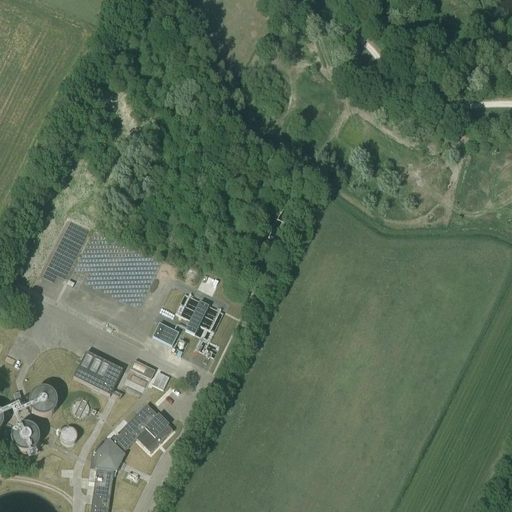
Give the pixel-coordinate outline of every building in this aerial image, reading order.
[(190,274),(192,267),(186,264),(183,271),(190,274)] [(208,308),(199,303),(185,332),(194,337),(208,308)] [(178,335),(159,325),(152,339),(172,349),(178,335)] [(166,350),(162,358),(174,363),(177,354),(166,350)] [(110,398),(122,372),(86,354),(73,380),(110,398)] [(150,381),(155,373),(134,362),(130,372),(150,381)] [(163,377),(158,374),(153,384),(158,386),(164,389),(168,379),(164,377),(163,377)] [(42,419),(43,419),(45,419),(46,419),(48,418),(49,418),(50,417),(52,416),(53,415),(54,413),(55,412),(56,410),(56,409),(57,409),(57,408),(57,407),(57,406),(57,405),(57,403),(57,402),(57,401),(56,399),(56,398),(55,396),(53,395),(52,393),(50,392),(49,391),(47,391),(45,390),(43,390),(42,390),(40,390),(39,391),(37,391),(36,392),(35,393),(34,393),(32,394),(32,395),(31,396),(30,398),(29,400),(29,402),(28,403),(28,405),(28,406),(29,408),(29,409),(29,410),(30,411),(31,413),(33,415),(34,416),(35,417),(36,417),(38,418),(40,419),(42,419)] [(17,405),(22,404),(19,393),(13,395),(17,405)] [(79,419),(81,419),(82,419),(83,419),(84,418),(85,417),(86,417),(87,416),(87,415),(88,414),(88,413),(88,412),(89,411),(89,410),(88,409),(88,408),(88,406),(87,406),(87,405),(86,404),(85,404),(84,403),(83,402),(82,402),(81,402),(80,402),(79,402),(78,402),(77,402),(76,403),(75,403),(74,404),(74,405),(73,406),(72,407),(72,408),(71,409),(71,410),(71,411),(72,413),(72,414),(73,415),(73,416),(74,417),(75,417),(76,418),(77,419),(78,419),(79,419)] [(150,455),(172,433),(146,406),(109,443),(105,439),(92,451),(89,469),(96,470),(90,511),(107,511),(113,473),(116,474),(125,457),(123,455),(136,441),(150,455)] [(23,454),(25,455),(26,455),(28,454),(29,454),(31,453),(33,452),(34,451),(36,450),(37,449),(38,447),(38,446),(39,444),(39,442),(39,441),(39,440),(39,439),(39,437),(39,436),(38,435),(38,434),(37,433),(37,432),(36,430),(34,429),(33,428),(32,428),(31,427),(29,426),(28,426),(26,426),(24,426),(23,426),(22,426),(20,427),(19,427),(18,428),(16,429),(15,430),(14,432),(13,433),(12,434),(12,435),(11,436),(11,437),(11,438),(11,439),(11,440),(11,441),(11,442),(11,444),(12,445),(12,447),(13,448),(14,449),(15,450),(16,451),(17,452),(18,453),(19,453),(21,454),(23,454)] [(67,447),(68,448),(70,447),(71,447),(72,447),(73,446),(74,446),(74,445),(75,444),(75,443),(76,443),(76,441),(77,441),(77,440),(77,438),(76,437),(76,436),(76,435),(75,434),(74,433),(73,432),(72,432),(71,431),(70,431),(69,431),(68,431),(67,431),(66,431),(65,431),(64,432),(63,432),(62,433),(61,434),(61,435),(60,436),(60,437),(60,438),(60,439),(60,440),(60,441),(60,442),(61,443),(61,444),(62,445),(63,446),(64,446),(65,447),(66,447),(67,447)]
